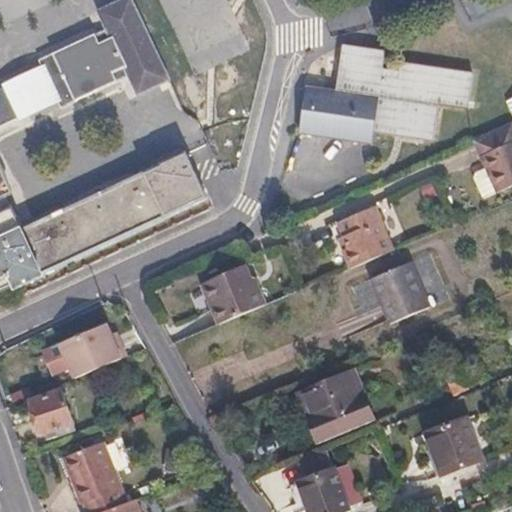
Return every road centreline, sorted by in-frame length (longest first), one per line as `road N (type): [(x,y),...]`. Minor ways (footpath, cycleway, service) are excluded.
road 1 (residential): [(119,273),(248,208),(293,39),(278,0)]
road 2 (residential): [(119,273),(260,511)]
road 3 (residential): [(0,327),(119,273)]
